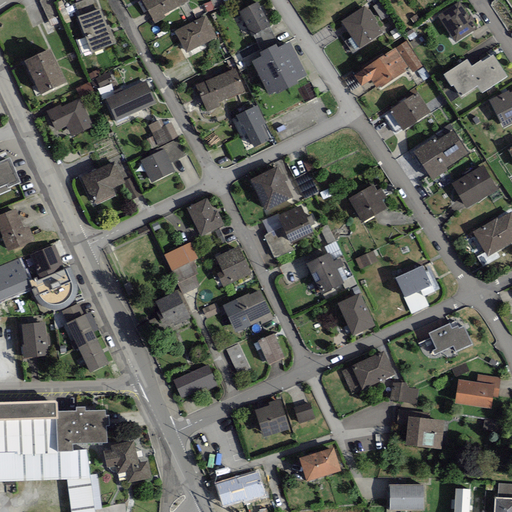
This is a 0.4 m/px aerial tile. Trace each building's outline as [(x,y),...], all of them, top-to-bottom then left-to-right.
[(54,0),(41,0),(39,1),(48,21),(61,15),(54,0)] [(79,16),(99,9),(96,0),(84,0),(83,0),(77,3),(74,4),(79,16)] [(144,13),(148,11),(141,0),(138,2),(144,13)] [(141,0),(148,11),(155,24),(165,18),(164,15),(188,1),(187,0),(141,0)] [(203,4),(207,12),(214,9),(211,1),(203,4)] [(270,26),(257,2),(239,12),(251,36),(253,35),(269,27),(270,26)] [(380,2),(373,7),(382,20),(389,15),(380,2)] [(477,29),(459,2),(438,16),(456,43),(477,29)] [(364,6),(341,21),(359,48),(382,33),(376,23),(378,22),(369,9),(368,11),(364,6)] [(109,25),(106,26),(99,9),(79,16),(77,17),(92,53),(116,43),(109,25)] [(410,19),(413,23),(421,18),(418,14),(410,19)] [(205,16),(174,32),(185,53),(216,38),(205,16)] [(269,27),(253,35),(261,52),(276,44),(278,44),(269,27)] [(396,27),(390,32),(395,40),(402,35),(396,27)] [(406,33),(410,41),(417,36),(413,29),(406,33)] [(406,41),(353,76),(359,86),(360,88),(372,80),(378,90),(406,72),(405,70),(408,68),(412,73),(422,66),(406,41)] [(278,91),(279,93),(298,83),(297,81),(306,76),(289,42),(278,48),(276,44),(261,52),(260,53),(262,56),(251,62),(269,95),(278,91)] [(67,83),(50,49),(24,62),(41,95),(67,83)] [(472,66),(467,59),(443,75),(451,87),(453,86),(461,98),(478,87),(482,93),(507,76),(493,54),(482,62),(480,60),(472,66)] [(236,68),(195,85),(207,112),(220,106),(219,103),(245,91),(236,68)] [(89,74),(91,79),(100,75),(98,70),(89,74)] [(96,78),(100,88),(111,82),(107,73),(96,78)] [(359,86),(353,76),(345,81),(351,91),(359,86)] [(116,121),(156,103),(146,81),(106,99),(116,121)] [(76,89),(80,97),(94,91),(89,82),(76,89)] [(503,128),(511,123),(511,91),(509,93),(508,90),(489,101),(503,128)] [(403,131),(430,112),(417,93),(389,111),(403,131)] [(56,131),(66,126),(72,137),(94,126),(80,98),(61,107),(60,105),(46,111),(56,131)] [(257,105),(236,115),(241,125),(243,124),(254,148),(269,141),(262,126),(266,124),(257,105)] [(157,146),(178,136),(171,122),(164,125),(161,119),(148,126),(157,146)] [(435,143),(432,139),(413,152),(432,180),(447,170),(446,168),(468,153),(453,131),(435,143)] [(153,151),(155,155),(164,150),(171,164),(186,156),(177,139),(153,151)] [(171,164),(164,150),(155,155),(142,161),(152,183),(174,172),(171,164)] [(0,194),(11,190),(9,187),(20,183),(10,158),(0,162),(0,194)] [(310,160),(304,163),(308,172),(314,169),(310,160)] [(115,162),(81,177),(91,198),(93,197),(96,205),(117,196),(113,188),(124,183),(124,181),(115,162)] [(468,209),(498,190),(482,165),(452,184),(468,209)] [(293,197),(277,167),(249,181),(266,212),(293,197)] [(318,192),(306,172),(294,179),(305,199),(318,192)] [(124,181),(124,183),(132,200),(141,195),(133,177),(124,181)] [(373,185),(349,199),(362,222),(386,209),(382,200),(386,198),(381,189),(376,191),(373,185)] [(187,208),(201,237),(224,225),(216,210),(213,212),(206,198),(187,208)] [(313,234),(300,206),(278,217),(283,227),(291,244),(313,234)] [(28,226),(24,228),(16,209),(0,215),(0,230),(3,237),(2,238),(8,252),(34,241),(28,226)] [(488,257),(511,243),(511,212),(511,210),(473,232),(488,257)] [(277,214),(262,221),(269,234),(283,227),(278,217),(277,214)] [(310,215),(307,218),(311,226),(315,224),(310,215)] [(335,240),(328,225),(320,229),(328,244),(335,240)] [(291,244),(283,227),(269,234),(264,236),(274,259),(294,250),(291,244)] [(335,241),(324,247),(327,254),(329,253),(332,260),(342,255),(335,241)] [(198,259),(190,242),(164,255),(172,271),(194,261),(198,259)] [(54,245),(29,254),(39,279),(64,269),(54,245)] [(252,274),(238,246),(215,257),(222,271),(217,274),(223,288),(252,274)] [(356,259),(360,269),(377,262),(373,252),(356,259)] [(332,260),(329,253),(327,254),(307,264),(322,295),(343,284),(344,284),(343,282),(337,270),(341,268),(344,266),(340,258),(333,262),(332,260)] [(0,301),(31,288),(18,259),(0,266),(0,301)] [(198,274),(195,269),(197,268),(194,261),(172,271),(177,284),(195,275),(198,274)] [(396,278),(405,297),(432,284),(422,265),(396,278)] [(70,267),(64,269),(39,279),(38,280),(37,277),(29,281),(33,293),(35,299),(40,304),(43,306),(50,309),(55,310),(62,310),(67,307),(71,304),(74,300),(76,296),(77,289),(77,283),(70,267)] [(347,280),(341,268),(337,270),(343,282),(347,280)] [(195,275),(177,284),(183,295),(201,286),(195,275)] [(353,276),(347,280),(343,282),(344,284),(343,284),(346,291),(357,285),(353,276)] [(223,306),(236,333),(272,315),(260,290),(250,295),(249,293),(223,306)] [(167,326),(173,323),(174,326),(190,318),(177,291),(155,302),(167,326)] [(375,326),(359,293),(337,305),(353,337),(375,326)] [(67,323),(84,315),(78,303),(61,312),(67,323)] [(216,303),(202,309),(206,319),(220,313),(216,303)] [(78,348),(96,339),(92,332),(98,329),(90,312),(84,315),(67,323),(66,324),(78,348)] [(24,359),(26,359),(48,356),(45,322),(22,325),(24,345),(22,345),(24,359)] [(452,329),(449,324),(430,333),(437,348),(432,350),(435,356),(453,347),(456,352),(472,344),(463,326),(459,328),(457,326),(452,329)] [(285,358),(274,333),(257,341),(268,365),(285,358)] [(90,372),(109,363),(96,339),(78,348),(90,372)] [(251,369),(239,344),(226,350),(238,375),(251,369)] [(353,395),(395,375),(383,351),(341,372),(353,395)] [(208,365),(173,380),(181,398),(206,387),(207,391),(218,386),(216,383),(208,365)] [(497,398),(500,378),(478,375),(477,383),(494,385),(492,397),(497,398)] [(477,383),(458,380),(455,404),(490,409),(492,397),(494,385),(477,383)] [(409,383),(392,382),(389,402),(406,404),(405,408),(417,409),(419,389),(408,388),(409,383)] [(264,438),(290,429),(280,399),(269,403),(270,406),(255,411),(264,438)] [(57,400),(0,402),(0,481),(67,480),(90,479),(89,475),(88,450),(72,450),(73,452),(58,452),(56,419),(57,419),(57,412),(57,400)] [(310,403),(294,408),(299,425),(315,420),(310,403)] [(72,444),(107,443),(106,426),(109,426),(109,416),(106,416),(105,410),(85,411),(85,407),(76,407),(76,411),(57,412),(57,419),(58,452),(73,452),(72,450),(72,444)] [(429,419),(430,413),(398,410),(397,424),(407,425),(408,417),(429,419)] [(429,419),(408,417),(407,425),(405,446),(441,449),(444,421),(429,419)] [(128,483),(152,478),(148,461),(139,463),(134,441),(111,445),(112,449),(103,451),(107,468),(109,468),(110,470),(111,471),(114,473),(116,472),(117,474),(125,472),(128,483)] [(341,470),(334,448),(299,459),(306,481),(341,470)] [(258,470),(214,483),(221,508),(243,501),(244,505),(267,499),(258,470)] [(97,474),(89,475),(90,479),(95,510),(102,508),(97,474)] [(95,511),(95,510),(90,479),(67,480),(71,511),(95,511)] [(498,498),(511,498),(511,484),(499,484),(498,498)] [(423,485),(390,485),(390,511),(423,511),(423,485)] [(469,511),(470,489),(455,489),(453,511),(469,511)] [(511,511),(511,498),(498,498),(495,497),(494,511),(511,511)]
